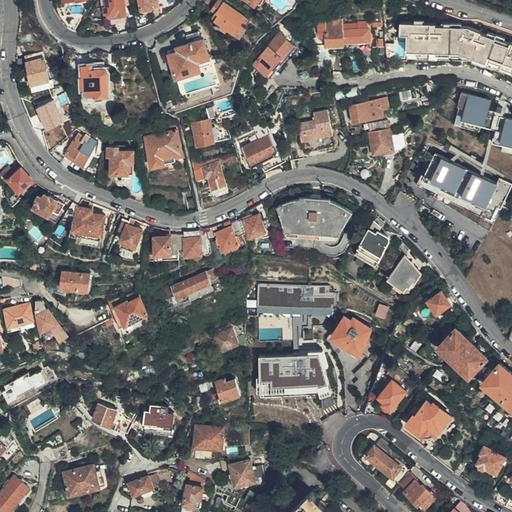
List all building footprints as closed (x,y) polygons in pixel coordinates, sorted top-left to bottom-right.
[(127,19),(124,0),(105,0),(107,7),(105,8),(106,15),(108,15),(109,17),(117,15),(118,21),(127,19)] [(139,0),(141,9),(145,11),(152,9),(153,9),(153,8),(159,6),(160,6),(160,4),(164,3),(163,0),(139,0)] [(246,16),(224,1),(221,0),(218,0),(212,9),(217,13),(213,17),(214,20),(221,25),(219,28),(225,32),(227,30),(238,37),(250,21),(245,17),(246,16)] [(75,15),(68,26),(70,28),(75,30),(82,19),(75,15)] [(499,37),(498,37),(493,35),(493,33),(479,29),(469,28),(452,27),(446,26),(446,23),(400,19),(399,30),(408,31),(407,47),(456,51),(456,56),(472,58),(499,66),(499,37)] [(346,43),(345,30),(343,31),(340,30),(340,28),(336,28),(336,22),(323,22),(323,31),(327,31),(327,35),(316,35),(316,46),(344,45),(343,43),(346,43)] [(345,25),(345,30),(346,43),(343,43),(344,45),(347,45),(347,44),(370,43),(370,32),(369,32),(369,22),(359,22),(359,24),(345,25)] [(284,58),(295,46),(287,38),(287,37),(281,32),(279,34),(253,65),(265,76),(282,57),(284,58)] [(511,35),(499,32),(499,37),(506,39),(506,42),(511,43),(511,35)] [(506,39),(499,37),(499,66),(501,63),(511,65),(511,43),(506,42),(506,39)] [(210,58),(203,39),(195,42),(177,47),(178,51),(169,54),(177,78),(200,70),(198,61),(210,58)] [(298,48),(295,46),(284,58),(282,57),(265,76),(269,79),(298,48)] [(499,69),(499,66),(472,58),(456,56),(456,51),(407,47),(406,55),(467,61),(499,69)] [(27,63),(31,84),(52,80),(54,80),(52,71),(47,72),(45,60),(44,52),(26,55),(27,63)] [(356,62),(363,72),(371,66),(363,57),(356,62)] [(110,91),(108,69),(104,66),(94,67),(93,63),(83,64),(84,75),(83,75),(84,85),(87,86),(87,92),(110,91)] [(499,66),(499,69),(511,72),(511,65),(501,63),(499,66)] [(31,84),(32,91),(50,88),(54,87),(52,80),(31,84)] [(57,102),(52,93),(48,95),(46,91),(35,96),(47,121),(56,117),(50,105),(57,102)] [(465,107),(462,120),(481,126),(492,129),(495,130),(492,142),(502,145),(511,147),(511,119),(507,118),(488,113),(489,109),(492,100),(462,92),(458,106),(459,106),(465,107)] [(390,108),(387,97),(356,103),(351,104),(355,121),(384,115),(383,109),(390,108)] [(497,111),(489,109),(488,113),(507,118),(511,104),(500,97),(500,100),(498,106),(503,107),(502,113),(497,111)] [(480,130),(481,126),(462,120),(465,107),(459,106),(455,123),(480,130)] [(336,145),(328,111),(314,114),(315,121),(299,124),(304,152),(336,145)] [(31,122),(34,130),(45,125),(45,122),(42,117),(31,122)] [(215,140),(210,118),(193,121),(199,143),(215,140)] [(392,141),(388,121),(365,125),(365,130),(369,129),(374,153),(385,151),(386,155),(392,154),(392,150),(401,148),(405,144),(404,139),(392,141)] [(58,134),(53,125),(45,132),(52,140),(58,134)] [(483,161),(453,145),(450,150),(457,154),(450,160),(453,162),(460,156),(481,167),(479,175),(483,176),(484,169),(486,163),(492,142),(495,130),(492,129),(483,161)] [(182,150),(177,130),(147,137),(153,167),(174,162),(176,159),(175,154),(178,153),(178,151),(182,150)] [(89,141),(85,139),(86,137),(79,133),(76,140),(74,140),(67,151),(86,163),(98,142),(91,138),(89,141)] [(286,159),(276,136),(267,140),(267,138),(248,146),(255,163),(261,161),(267,173),(280,168),(277,163),(286,159)] [(444,147),(450,150),(453,145),(448,142),(444,147)] [(108,146),(108,154),(112,155),(112,162),(112,171),(134,172),(135,151),(124,151),(124,146),(108,146)] [(231,164),(240,161),(237,154),(227,156),(231,164)] [(227,183),(219,162),(203,167),(206,176),(210,175),(214,188),(227,183)] [(423,179),(430,165),(427,164),(416,185),(428,191),(427,193),(489,231),(502,208),(498,206),(493,216),(483,211),(484,210),(423,179)] [(27,193),(33,187),(29,183),(33,179),(22,167),(9,179),(20,191),(23,189),(27,193)] [(128,192),(129,178),(121,177),(120,191),(128,192)] [(237,195),(249,189),(247,182),(234,189),(237,195)] [(227,193),(218,196),(222,203),(234,197),(237,195),(234,189),(227,193)] [(59,213),(65,203),(46,192),(43,196),(39,194),(37,198),(39,199),(35,206),(49,214),(53,210),(59,213)] [(212,197),(201,200),(203,207),(203,209),(216,206),(222,203),(218,196),(212,197)] [(187,199),(189,211),(199,210),(196,197),(187,199)] [(74,201),(66,213),(76,215),(75,228),(72,228),(70,235),(78,237),(77,241),(99,245),(101,234),(102,234),(105,215),(98,214),(93,213),(93,209),(78,206),(78,204),(74,201)] [(344,229),(351,218),(341,211),(330,207),(322,205),(314,204),(304,204),(294,206),(285,208),(278,211),(283,224),(289,224),(288,233),(337,238),(338,229),(344,229)] [(389,240),(389,238),(388,236),(379,230),(381,226),(375,222),(378,217),(372,212),(365,223),(372,227),(356,256),(375,266),(383,253),(383,251),(389,240)] [(244,218),(237,221),(242,234),(248,231),(250,236),(252,235),(265,231),(259,214),(245,220),(244,218)] [(124,218),(118,230),(124,232),(121,240),(136,246),(142,230),(128,224),(129,220),(124,218)] [(26,232),(19,219),(15,222),(22,233),(26,232)] [(242,234),(237,221),(231,223),(232,226),(217,232),(224,248),(239,242),(237,236),(242,234)] [(201,236),(209,235),(208,229),(198,230),(185,230),(185,234),(185,237),(201,236)] [(186,254),(203,253),(201,236),(185,237),(185,234),(178,234),(178,242),(179,248),(186,247),(186,254)] [(156,253),(179,253),(179,248),(178,242),(172,242),(171,235),(155,236),(156,253)] [(203,253),(212,253),(209,235),(201,236),(203,253)] [(23,238),(10,239),(10,247),(23,246),(23,238)] [(405,256),(391,274),(407,285),(408,286),(413,281),(414,282),(421,273),(405,256)] [(215,262),(213,262),(208,265),(211,271),(213,270),(218,267),(215,262)] [(48,290),(49,291),(60,292),(61,287),(88,290),(90,273),(63,270),(62,282),(48,281),(48,290)] [(217,279),(213,270),(211,271),(173,286),(178,296),(210,283),(210,281),(217,279)] [(407,285),(391,274),(387,280),(402,290),(407,285)] [(330,290),(330,284),(258,283),(258,311),(335,312),(336,291),(330,290)] [(402,297),(404,299),(414,292),(411,290),(402,297)] [(450,304),(441,290),(428,300),(437,313),(450,304)] [(121,295),(113,299),(116,305),(110,308),(119,326),(125,323),(146,312),(136,292),(121,295)] [(41,300),(36,301),(37,312),(42,332),(51,327),(61,340),(69,334),(49,310),(41,300)] [(34,321),(29,303),(5,310),(9,328),(34,321)] [(382,304),(378,314),(385,317),(389,307),(382,304)] [(293,325),(309,324),(309,312),(293,312),(293,325)] [(335,333),(332,331),(330,335),(368,360),(377,349),(367,341),(370,328),(355,318),(353,321),(346,317),(335,333)] [(281,318),(265,320),(265,325),(248,327),(249,337),(283,334),(281,318)] [(487,357),(462,333),(456,328),(438,346),(469,375),(487,357)] [(238,344),(232,330),(214,337),(221,352),(238,344)] [(211,339),(210,333),(200,337),(203,342),(211,339)] [(295,353),(259,353),(260,394),(329,393),(328,348),(306,348),(306,337),(295,338),(295,353)] [(359,398),(365,392),(374,365),(370,361),(355,375),(359,380),(355,384),(359,389),(355,393),(359,398)] [(511,373),(499,363),(482,383),(488,387),(511,408),(511,373)] [(12,408),(46,389),(38,373),(31,376),(31,378),(29,379),(26,374),(15,380),(18,386),(14,388),(13,387),(3,392),(12,408)] [(241,395),(235,379),(232,380),(230,376),(217,381),(223,400),(233,397),(233,398),(241,395)] [(390,409),(406,390),(393,379),(379,396),(384,399),(382,402),(390,409)] [(376,404),(367,400),(363,411),(368,413),(372,414),(376,404)] [(433,437),(450,416),(434,402),(432,404),(428,400),(417,413),(416,414),(414,414),(407,423),(423,436),(424,436),(426,438),(433,437)] [(99,404),(94,419),(111,426),(117,411),(99,404)] [(169,412),(169,407),(153,406),(153,411),(147,411),(146,417),(143,417),(143,426),(146,427),(146,428),(172,430),(172,429),(176,429),(176,420),(174,420),(174,412),(169,412)] [(126,433),(130,425),(122,421),(119,430),(126,433)] [(251,445),(250,425),(242,425),(243,446),(251,445)] [(223,448),(225,428),(197,426),(196,446),(223,448)] [(0,454),(14,441),(9,430),(0,438),(0,454)] [(392,446),(381,438),(377,443),(387,451),(390,448),(392,446)] [(442,442),(432,455),(439,460),(448,447),(442,442)] [(65,444),(53,449),(58,463),(71,459),(70,456),(76,454),(73,446),(67,448),(65,444)] [(367,454),(380,465),(388,455),(375,444),(367,454)] [(496,472),(505,456),(490,447),(484,444),(480,452),(483,454),(478,463),(479,466),(483,468),(487,467),(496,472)] [(408,459),(400,452),(399,454),(394,460),(388,455),(380,465),(400,483),(410,470),(403,465),(408,459)] [(464,458),(453,471),(460,477),(470,464),(464,458)] [(229,459),(222,461),(223,463),(219,464),(221,471),(231,469),(231,466),(229,459)] [(231,466),(231,469),(236,486),(256,482),(255,477),(253,469),(251,462),(231,466)] [(100,487),(96,473),(93,465),(65,474),(71,496),(100,487)] [(265,465),(253,469),(255,477),(268,474),(265,465)] [(96,473),(100,487),(105,486),(101,471),(96,473)] [(154,488),(151,480),(165,475),(164,471),(130,484),(134,495),(154,488)] [(436,495),(432,491),(431,493),(422,483),(420,485),(414,479),(416,476),(412,473),(404,480),(409,486),(404,490),(423,509),(436,495)] [(10,511),(29,489),(15,477),(0,494),(0,511),(10,511)] [(333,511),(313,491),(315,489),(306,480),(272,511),(333,511)] [(200,508),(203,490),(203,489),(188,486),(184,505),(200,508)] [(229,494),(225,502),(236,508),(240,499),(229,494)]
